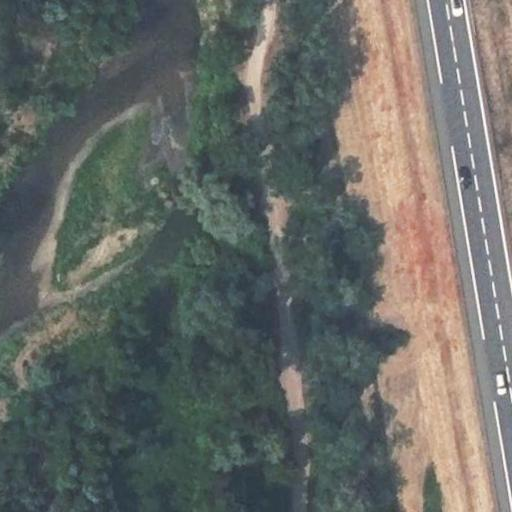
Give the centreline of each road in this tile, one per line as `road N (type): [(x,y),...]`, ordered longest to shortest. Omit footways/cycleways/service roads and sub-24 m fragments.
road 1 (track): [(223,0),(290,323),(299,511)]
road 2 (motorway): [(444,0),(511,407)]
